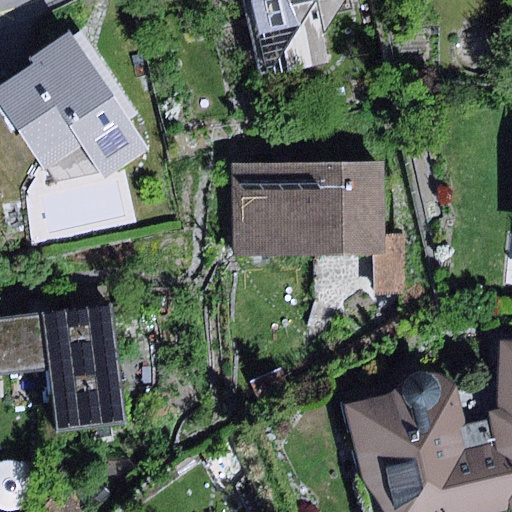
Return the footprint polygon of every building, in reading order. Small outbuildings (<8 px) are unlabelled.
[(234,0),(246,7),(264,82),(333,65),(325,33),(344,0),(234,0)] [(34,65),(0,87),(0,102),(46,173),(85,148),(105,180),(150,151),(71,31),(30,58),(34,65)] [(384,162),(234,166),(236,255),(373,252),(386,251),(384,162)] [(405,250),(386,251),(373,252),(375,296),(407,295),(405,250)] [(113,306),(0,320),(0,371),(49,365),(57,432),(128,423),(113,306)] [(511,342),(500,342),(497,413),(511,413),(511,342)] [(281,370),(250,385),(258,403),(290,388),(281,370)] [(389,393),(344,405),(363,483),(374,494),(382,511),(497,511),(509,509),(510,511),(511,511),(511,413),(497,413),(489,412),(489,423),(468,426),(457,388),(439,376),(428,373),(419,372),(412,375),(403,381),(389,393)] [(82,511),(59,489),(37,511),(82,511)]
